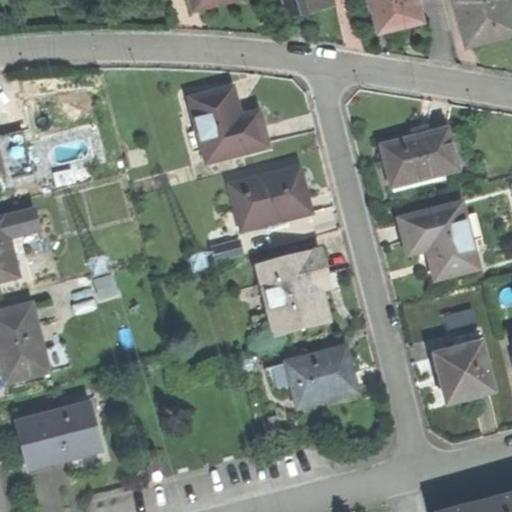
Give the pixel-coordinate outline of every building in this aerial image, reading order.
[(288,0),(292,12),(313,6),(333,1),(332,0),(288,0)] [(374,0),(382,27),(403,21),(426,16),(421,0),(374,0)] [(511,0),(459,0),(470,39),(491,34),(511,28),(511,0)] [(188,133),(193,153),(205,150),(208,162),(268,146),(260,114),(241,119),(233,88),(210,94),(191,99),(199,130),(188,133)] [(381,145),(392,187),(458,170),(447,128),(411,137),(381,145)] [(231,188),(242,233),(310,215),(305,195),(299,171),(231,188)] [(405,238),(409,254),(428,249),(436,278),(478,267),(470,239),(464,215),(461,203),(400,219),(405,238)] [(32,212),(4,219),(10,239),(37,232),(32,212)] [(475,212),(464,215),(470,239),(481,236),(475,212)] [(0,284),(20,279),(10,239),(4,219),(0,220),(0,284)] [(211,248),(214,263),(244,256),(240,241),(211,248)] [(258,269),(276,335),(331,321),(322,289),(330,287),(326,271),(321,252),(258,269)] [(0,359),(6,384),(50,373),(33,307),(0,315),(0,359)] [(453,337),(456,350),(480,345),(477,332),(453,337)] [(436,355),(447,403),(470,398),(494,392),(483,344),(480,345),(456,350),(436,355)] [(287,364),(298,407),(357,393),(352,371),(346,349),(287,364)] [(16,425),(28,473),(66,463),(101,454),(89,406),(16,425)] [(459,511),(511,511),(511,498),(487,505),(459,511)]
